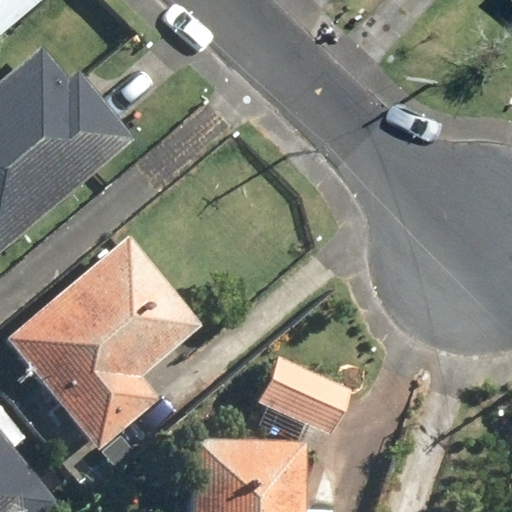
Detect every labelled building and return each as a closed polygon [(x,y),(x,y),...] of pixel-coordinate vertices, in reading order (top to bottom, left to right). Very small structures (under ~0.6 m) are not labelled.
[(0,0),(0,27),(35,0),(0,0)] [(31,57),(0,82),(0,232),(105,144),(31,57)] [(119,234),(0,331),(0,347),(85,451),(149,399),(131,377),(194,326),(119,234)] [(267,356),(247,400),(323,433),(343,389),(267,356)] [(180,439),(178,511),(296,511),(298,441),(180,439)] [(0,507),(32,479),(0,442),(0,507)]
